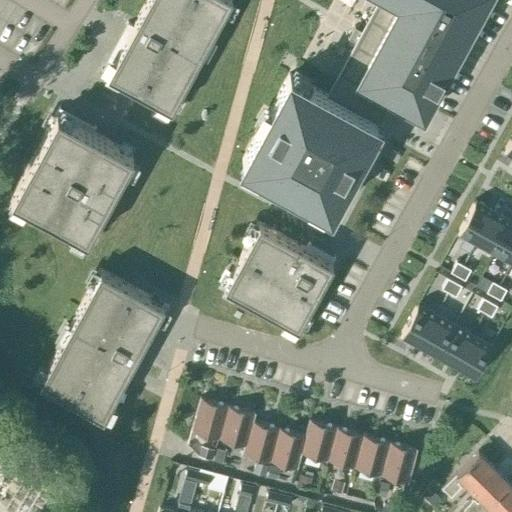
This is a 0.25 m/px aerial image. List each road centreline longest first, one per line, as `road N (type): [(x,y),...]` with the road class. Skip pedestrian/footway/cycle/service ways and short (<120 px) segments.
road 1 (residential): [(332,366),(511,36)]
road 2 (residential): [(0,140),(87,0)]
road 3 (residential): [(332,366),(200,331)]
